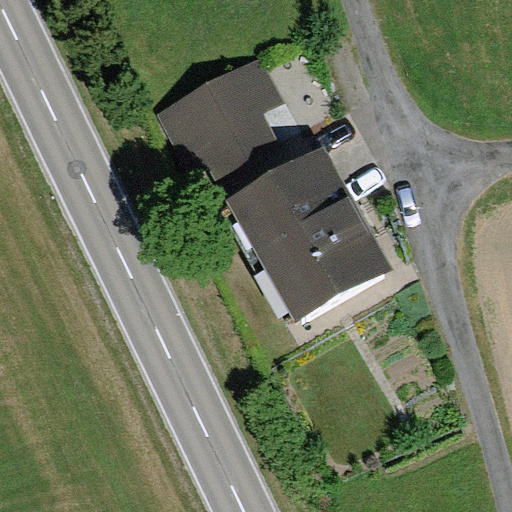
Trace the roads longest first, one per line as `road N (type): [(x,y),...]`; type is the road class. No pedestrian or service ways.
road 1 (secondary): [(241,511),(0,9)]
road 2 (track): [(511,509),(418,181)]
road 3 (track): [(418,181),(350,0)]
